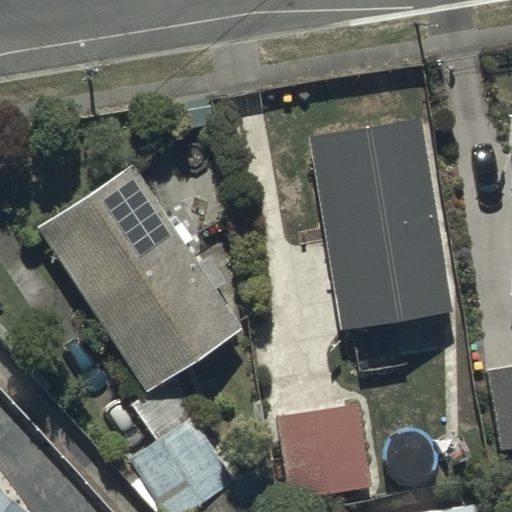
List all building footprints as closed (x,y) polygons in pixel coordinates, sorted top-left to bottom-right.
[(416,126),(302,144),(334,344),(448,326),(416,126)] [(166,237),(127,175),(34,233),(140,401),(234,341),(208,301),(222,292),(204,264),(192,272),(180,254),(186,250),(175,232),(166,237)] [(511,375),(482,381),(497,461),(511,457),(511,375)] [(351,412),(273,426),(288,511),(296,511),(367,499),(351,412)] [(187,427),(127,467),(157,511),(194,511),(229,489),(187,427)] [(0,511),(11,511),(0,503),(0,511)]
